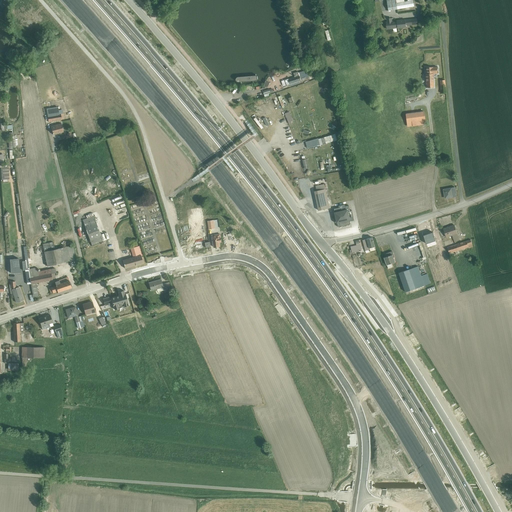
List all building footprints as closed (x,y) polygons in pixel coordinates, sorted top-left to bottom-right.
[(387,0),(389,10),(414,5),(413,0),(397,0),(396,0),(387,0)] [(412,23),(412,15),(386,17),(387,25),(412,23)] [(61,63),(57,46),(48,48),(52,65),(61,63)] [(436,73),(445,72),(443,52),(424,54),(425,59),(437,57),(438,64),(425,65),(427,86),(437,85),(436,73)] [(290,84),(290,85),(302,81),(301,80),(309,77),(306,70),(303,71),(299,72),(298,71),(294,73),(295,76),(288,78),(284,79),(286,84),(287,84),(287,85),(290,84)] [(69,89),(65,73),(53,76),(56,92),(69,89)] [(84,89),(73,91),(76,105),(88,103),(87,97),(85,97),(84,89)] [(294,102),(292,96),(288,98),(289,99),(283,102),(281,96),(278,97),(282,108),(285,107),(283,102),(290,100),(291,103),(294,102)] [(58,107),(47,109),(48,122),(62,120),(62,119),(64,119),(63,113),(59,114),(58,107)] [(427,122),(426,110),(400,113),(401,125),(427,122)] [(290,111),(285,113),(289,124),(291,123),(290,122),(293,121),(290,111)] [(61,123),(51,126),(53,132),(52,132),(53,133),(53,135),(63,132),(61,123)] [(12,125),(5,125),(5,129),(7,128),(7,129),(8,129),(9,133),(8,133),(8,136),(11,136),(14,135),(14,132),(13,132),(12,125)] [(317,143),(317,145),(337,140),(337,139),(341,138),(339,133),(318,139),(319,142),(317,143)] [(318,138),(306,142),(308,148),(317,145),(317,143),(319,142),(318,139),(318,138)] [(318,164),(327,164),(327,160),(323,160),(323,154),(318,154),(318,164)] [(455,187),(443,189),(445,198),(453,197),(453,195),(456,194),(455,187)] [(330,208),(325,189),(317,190),(315,191),(319,210),(330,208)] [(337,222),(338,227),(343,226),(343,225),(346,224),(346,225),(351,224),(350,221),(354,220),(353,216),(352,216),(351,211),(350,211),(349,205),(345,206),(345,204),(339,205),(339,207),(334,208),(336,217),(334,217),(335,222),(337,222)] [(83,220),(92,245),(103,241),(98,226),(106,223),(105,221),(104,221),(103,218),(104,218),(102,213),(83,220)] [(416,227),(418,232),(426,229),(424,224),(417,226),(415,222),(407,225),(408,229),(416,227)] [(457,233),(454,225),(442,228),(444,237),(457,233)] [(400,230),(392,233),(395,240),(402,237),(400,230)] [(433,232),(423,235),(426,243),(436,240),(433,232)] [(220,234),(212,235),(214,247),(220,246),(219,242),(221,242),(220,234)] [(363,240),(366,251),(370,250),(370,251),(376,250),(373,237),(363,240)] [(474,246),(471,237),(446,245),(449,253),(474,246)] [(4,252),(16,252),(16,240),(4,240),(4,252)] [(352,252),(362,250),(360,242),(359,243),(359,240),(356,241),(357,245),(351,247),(351,249),(350,250),(351,253),(352,252)] [(53,242),(43,244),(47,266),(70,262),(71,266),(79,265),(78,260),(76,260),(70,261),(67,246),(55,249),(53,242)] [(72,245),(67,246),(70,261),(76,260),(72,245)] [(122,260),(125,268),(143,263),(141,256),(143,255),(140,245),(130,248),(133,257),(122,260)] [(54,273),(56,273),(55,268),(38,271),(37,267),(30,269),(29,261),(28,259),(26,246),(23,246),(25,260),(22,261),(23,270),(25,270),(27,284),(31,284),(33,294),(32,295),(32,296),(33,298),(39,297),(36,283),(53,279),(52,279),(54,278),(54,277),(55,276),(54,273)] [(384,257),(387,265),(396,262),(394,257),(392,251),(385,254),(386,257),(384,257)] [(20,272),(18,258),(10,259),(11,273),(20,272)] [(400,272),(407,292),(431,284),(427,272),(422,274),(419,265),(400,272)] [(244,279),(249,290),(256,287),(252,276),(244,279)] [(49,288),(51,294),(58,291),(58,292),(71,287),(68,277),(55,282),(56,285),(49,288)] [(162,279),(149,282),(151,291),(157,289),(158,292),(164,290),(165,293),(169,292),(169,291),(172,291),(170,282),(163,284),(162,279)] [(19,287),(12,289),(14,294),(16,302),(24,300),(19,287)] [(110,296),(103,298),(105,305),(112,303),(114,309),(119,308),(119,307),(124,306),(128,305),(127,302),(128,302),(125,294),(124,290),(118,292),(119,295),(111,298),(110,296)] [(92,302),(83,304),(85,314),(92,313),(96,312),(95,308),(94,308),(92,302)] [(74,316),(78,328),(79,328),(80,330),(85,329),(81,315),(78,316),(78,315),(76,306),(65,309),(68,318),(74,316)] [(271,314),(275,322),(279,319),(275,312),(271,314)] [(42,329),(54,326),(50,314),(39,318),(42,329)] [(61,324),(53,326),(55,332),(56,332),(58,337),(63,335),(61,324)] [(9,344),(3,345),(3,350),(6,349),(6,352),(10,353),(10,352),(12,352),(12,351),(12,350),(11,347),(9,347),(9,344)] [(44,357),(45,347),(22,347),(22,357),(22,366),(27,366),(27,362),(28,361),(31,361),(31,357),(44,357)] [(340,450),(327,452),(329,464),(342,463),(340,450)]
